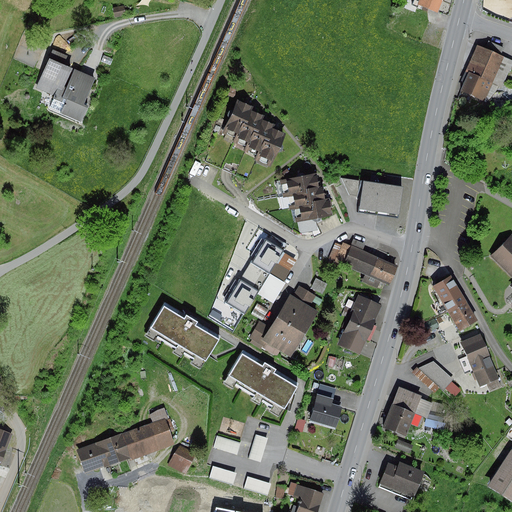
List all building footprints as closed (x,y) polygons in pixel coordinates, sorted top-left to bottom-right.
[(419,0),(417,4),(438,13),(442,0),(419,0)] [(124,6),(113,8),(115,18),(126,16),(124,6)] [(505,57),(477,45),(462,81),(464,83),(460,92),(485,102),(505,57)] [(65,55),(53,50),(36,88),(54,97),(49,108),(81,122),(88,107),(84,105),(95,79),(75,70),(67,88),(65,87),(73,69),(61,63),(65,55)] [(511,65),(511,60),(505,57),(485,102),(491,104),(498,87),(502,88),(511,65)] [(255,107),(238,99),(223,133),(235,139),(234,142),(246,148),(244,151),(257,156),(255,160),(271,167),(285,134),(274,129),(275,125),(264,120),(266,116),(254,110),(255,107)] [(317,174),(279,181),(282,196),(287,195),(290,210),(294,209),(296,223),(333,216),(330,198),(325,199),(323,186),(319,187),(317,174)] [(357,197),(360,181),(340,178),(349,196),(357,197)] [(404,187),(364,182),(360,210),(400,215),(404,187)] [(511,235),(511,236),(491,256),(511,278),(511,283),(509,286),(511,288),(511,235)] [(264,238),(248,264),(262,272),(257,279),(264,283),(284,250),(264,238)] [(365,244),(353,239),(350,246),(343,242),(342,245),(335,242),(328,259),(365,275),(362,283),(377,290),(380,282),(389,286),(398,266),(362,251),(365,244)] [(271,274),(258,295),(273,304),(286,283),(271,274)] [(452,276),(434,287),(449,314),(466,303),(467,303),(452,276)] [(253,286),(240,277),(224,303),(244,315),(264,283),(257,279),(253,286)] [(328,284),(316,279),(311,289),(322,295),(328,284)] [(293,297),(290,295),(270,327),(259,321),(249,338),(265,348),(268,344),(291,357),(318,311),(310,307),(316,296),(299,286),(293,297)] [(383,305),(359,295),(350,314),(352,314),(338,345),(360,355),(383,305)] [(201,371),(222,336),(165,302),(145,336),(155,342),(157,338),(176,349),(174,353),(181,358),(184,354),(193,360),(190,365),(201,371)] [(477,321),(466,303),(449,314),(460,332),(477,321)] [(480,334),(460,343),(480,388),(500,379),(480,334)] [(300,384),(243,350),(223,384),(233,390),(235,386),(253,396),(251,401),(260,406),(262,402),(271,408),(269,412),(279,418),(300,384)] [(454,380),(433,362),(419,369),(417,367),(412,373),(435,394),(440,389),(443,391),(454,380)] [(422,396),(399,387),(383,428),(406,437),(411,424),(421,398),(422,396)] [(334,400),(317,395),(309,422),(336,429),(342,409),(332,407),(334,400)] [(433,404),(421,398),(411,424),(420,428),(424,418),(428,419),(430,411),(433,404)] [(433,402),(433,404),(430,411),(442,413),(444,404),(433,402)] [(152,423),(76,450),(85,474),(104,467),(105,468),(129,459),(130,461),(175,445),(165,420),(168,419),(164,408),(149,414),(152,423)] [(306,421),(298,419),(294,431),(302,433),(306,421)] [(446,423),(426,419),(424,426),(435,428),(434,431),(444,433),(446,423)] [(0,468),(13,434),(0,429),(0,468)] [(268,438),(256,435),(249,459),(261,462),(268,438)] [(240,443),(217,437),(214,448),(237,455),(240,443)] [(413,446),(398,440),(395,448),(410,454),(413,446)] [(179,446),(168,466),(186,475),(196,455),(179,446)] [(511,449),(511,450),(488,487),(511,502),(511,449)] [(398,467),(388,463),(378,487),(411,500),(412,497),(414,498),(425,472),(400,462),(398,467)] [(237,473),(213,466),(209,477),(233,484),(237,473)] [(271,484),(247,476),(244,488),(267,496),(271,484)] [(317,511),(324,494),(290,483),(288,494),(301,499),(296,511),(317,511)] [(284,499),(285,486),(276,486),(276,498),(284,499)] [(108,504),(105,493),(97,495),(100,507),(108,504)]
